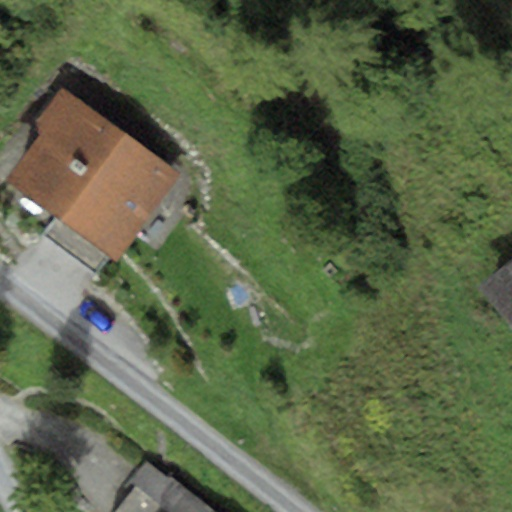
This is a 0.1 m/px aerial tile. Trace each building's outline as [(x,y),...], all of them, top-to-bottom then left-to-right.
[(122,264),(186,176),(61,86),(36,121),(39,135),(6,180),(57,216),(109,255),(122,264)] [(109,255),(57,216),(43,234),(95,273),(109,255)] [(511,259),(476,289),(511,331),(511,259)] [(170,511),(186,490),(148,463),(111,511),(170,511)] [(214,511),(186,490),(170,511),(214,511)]
